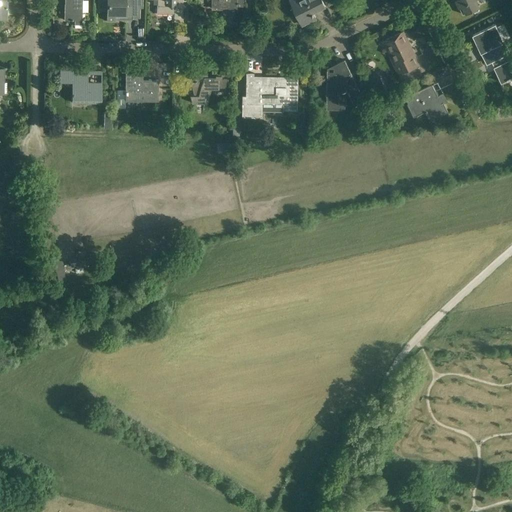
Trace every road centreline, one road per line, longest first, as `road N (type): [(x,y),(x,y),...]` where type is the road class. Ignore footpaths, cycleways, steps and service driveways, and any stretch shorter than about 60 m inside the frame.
road 1 (residential): [(419,0),(294,51),(34,47)]
road 2 (track): [(335,501),(382,384),(511,250)]
road 3 (track): [(33,133),(201,136),(213,145)]
road 4 (unclassified): [(422,0),(485,107),(511,109)]
